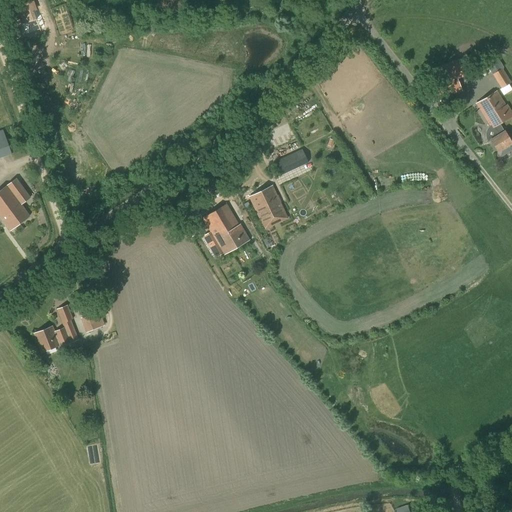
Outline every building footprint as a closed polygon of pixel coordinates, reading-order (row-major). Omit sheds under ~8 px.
[(36,19),(30,2),(14,7),(20,24),(36,19)] [(462,91),(457,79),(464,76),(464,75),(461,67),(458,59),(429,70),(433,82),(439,99),(441,98),(443,104),(445,103),(446,106),(455,103),(452,94),(462,91)] [(511,83),(502,68),(492,74),(501,89),(511,83)] [(498,135),(490,140),(498,152),(511,143),(500,124),(511,117),(511,112),(507,104),(506,105),(497,90),(475,104),(491,130),(493,128),(498,135)] [(0,157),(12,154),(3,129),(0,130),(0,157)] [(279,165),(286,178),(294,174),(287,161),(279,165)] [(226,178),(228,177),(225,171),(216,176),(219,183),(226,179),(226,178)] [(16,179),(0,190),(0,217),(10,231),(30,216),(21,205),(30,198),(16,179)] [(264,229),(287,218),(277,197),(271,186),(249,196),(257,212),(264,229)] [(227,204),(202,218),(224,255),(249,240),(240,224),(239,225),(227,204)] [(199,232),(193,223),(185,229),(191,237),(199,232)] [(78,340),(70,320),(73,319),(67,305),(56,309),(62,323),(64,327),(59,329),(54,331),(53,327),(34,334),(41,353),(59,345),(60,347),(71,343),(78,340)] [(99,311),(80,318),(86,332),(104,325),(99,311)]
